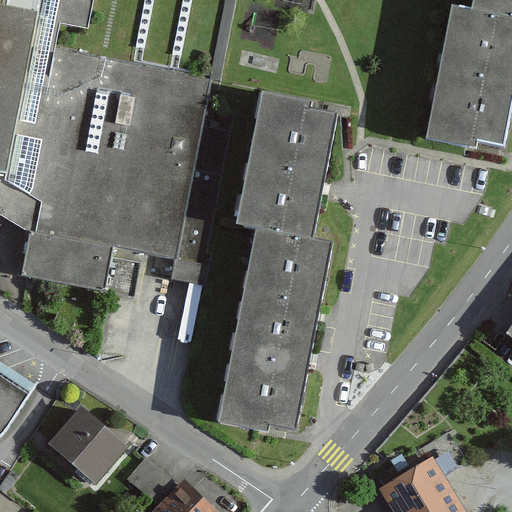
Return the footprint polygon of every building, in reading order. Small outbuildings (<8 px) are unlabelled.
[(0,0),(0,213),(30,232),(112,248),(176,259),(173,274),(204,280),(210,253),(203,251),(229,119),(209,115),(231,0),(0,0)] [(511,0),(473,0),(471,14),(449,10),(425,135),(500,149),(511,85),(511,0)] [(329,242),(313,239),(336,114),(310,110),(311,104),(262,95),(238,228),(255,231),(220,422),(294,436),(329,242)] [(112,248),(30,232),(21,274),(27,275),(110,292),(134,296),(141,265),(110,259),(112,248)] [(511,316),(501,332),(511,339),(511,316)] [(0,439),(36,385),(10,368),(0,361),(0,439)] [(125,453),(80,417),(54,450),(99,486),(125,453)] [(511,425),(481,461),(494,472),(511,486),(511,425)] [(451,449),(437,455),(445,474),(459,468),(451,449)] [(219,511),(185,480),(177,489),(145,460),(127,479),(155,505),(148,511),(219,511)] [(463,511),(432,460),(384,489),(398,511),(463,511)] [(19,475),(11,470),(0,486),(0,488),(7,493),(19,475)]
